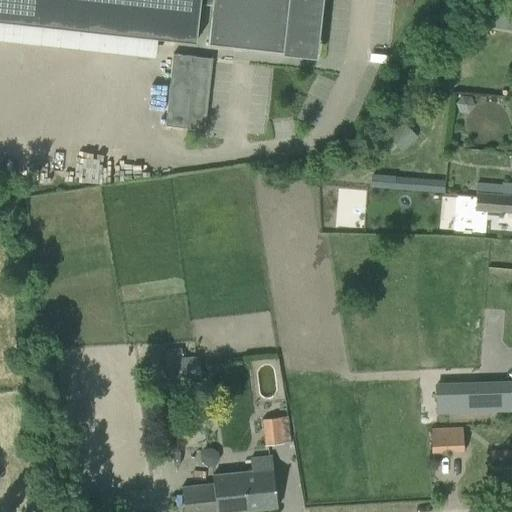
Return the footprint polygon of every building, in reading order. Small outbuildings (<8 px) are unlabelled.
[(0,0),(0,21),(2,22),(195,43),(200,5),(211,6),(207,43),(205,43),(205,46),(287,55),(288,52),(286,51),(291,0),(0,0)] [(164,125),(186,128),(194,56),(172,54),(164,125)] [(461,95),(455,103),(459,112),(468,113),(474,105),(470,96),(461,95)] [(397,116),(383,129),(390,136),(401,148),(420,129),(405,112),(400,116),(399,117),(397,116)] [(370,187),(370,188),(393,190),(394,177),(374,176),(371,175),(370,187)] [(511,187),(477,184),(476,193),(502,195),(502,194),(511,195),(511,187)] [(502,195),(476,193),(475,207),(511,210),(511,195),(502,194),(502,195)] [(481,289),(373,295),(375,332),(483,327),(481,289)] [(165,360),(166,376),(199,373),(197,357),(165,360)] [(307,380),(312,405),(351,397),(346,372),(307,380)] [(178,423),(175,380),(161,381),(163,424),(178,423)] [(478,385),(435,386),(436,413),(479,411),(499,410),(511,409),(511,383),(498,384),(478,385)] [(263,420),(266,444),(282,442),(280,418),(263,420)] [(430,430),(431,452),(463,451),(463,428),(430,430)] [(511,449),(492,451),(493,480),(511,479),(511,449)] [(204,451),(200,457),(200,464),(206,468),(213,467),(217,462),(216,455),(211,451),(204,451)] [(181,486),(183,511),(230,511),(277,507),(271,455),(250,457),(251,470),(212,474),(213,482),(181,486)]
